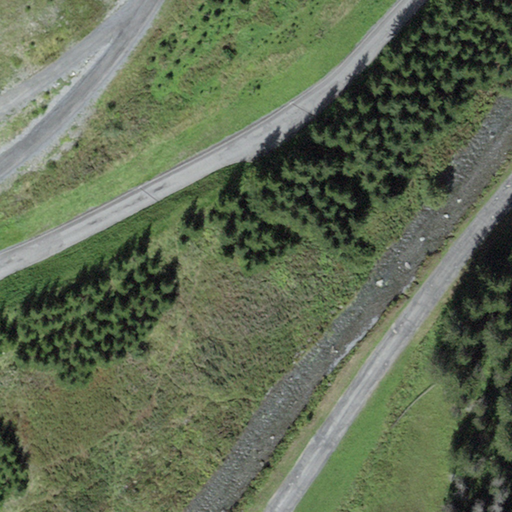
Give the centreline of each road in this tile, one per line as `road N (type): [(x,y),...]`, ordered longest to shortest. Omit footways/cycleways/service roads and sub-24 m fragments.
road 1 (unclassified): [(417,0),(312,101),(248,144),(0,268)]
road 2 (track): [(276,511),(511,194)]
road 3 (track): [(0,164),(51,121),(129,0)]
